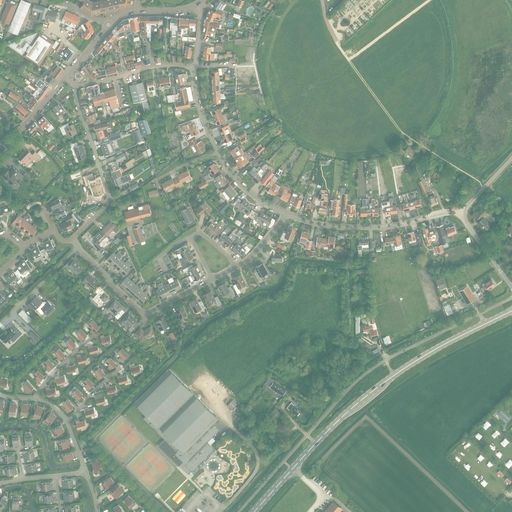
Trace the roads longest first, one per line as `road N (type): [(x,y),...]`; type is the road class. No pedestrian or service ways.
road 1 (primary): [(253,511),(380,385),(511,310)]
road 2 (residential): [(72,238),(143,313),(212,279)]
road 3 (residential): [(286,214),(379,228),(462,213)]
road 4 (residential): [(75,86),(144,67),(193,65)]
